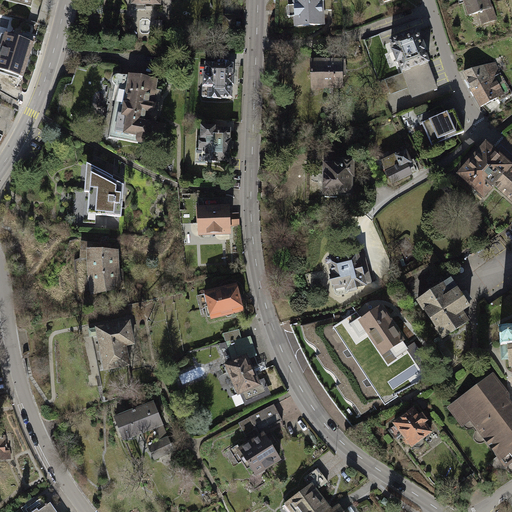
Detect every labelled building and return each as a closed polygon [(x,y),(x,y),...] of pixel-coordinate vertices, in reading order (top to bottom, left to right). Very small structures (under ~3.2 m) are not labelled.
[(323,0),(291,0),(293,31),(326,29),(323,0)] [(461,0),(471,28),(495,20),(488,0),(461,0)] [(32,42),(3,33),(0,42),(0,70),(22,77),(32,42)] [(417,34),(386,47),(398,76),(385,82),(391,97),(406,91),(412,104),(441,92),(417,34)] [(338,58),(307,59),(308,89),(339,88),(338,58)] [(236,65),(201,64),(201,105),(236,105),(236,65)] [(471,94),(495,80),(487,65),(462,74),(471,94)] [(157,80),(127,73),(119,132),(165,140),(167,125),(156,122),(161,90),(156,89),(157,80)] [(471,94),(481,110),(505,96),(495,80),(471,94)] [(442,107),(417,118),(431,150),(465,135),(454,111),(446,115),(442,107)] [(233,125),(194,125),(193,165),(233,165),(233,125)] [(511,166),(486,143),(455,177),(483,203),(493,191),(511,207),(511,166)] [(417,171),(403,144),(375,159),(390,186),(417,171)] [(353,164),(322,163),(321,198),(352,199),(353,164)] [(121,183),(86,164),(81,213),(120,216),(121,183)] [(229,204),(196,206),(198,236),(230,234),(230,226),(240,226),(239,213),(230,213),(229,204)] [(121,289),(117,249),(110,249),(108,244),(78,239),(89,295),(121,289)] [(350,263),(323,271),(332,299),(366,289),(361,270),(353,273),(350,263)] [(441,343),(464,329),(457,318),(470,310),(450,279),(414,302),(441,343)] [(237,283),(203,292),(210,320),(244,312),(237,283)] [(409,348),(381,305),(356,321),(386,361),(409,348)] [(129,319),(93,327),(103,371),(129,365),(125,347),(136,345),(129,319)] [(328,319),(294,332),(301,351),(335,338),(328,319)] [(511,328),(494,329),(496,348),(500,348),(501,362),(510,361),(510,367),(511,367),(511,328)] [(219,344),(226,363),(247,354),(249,359),(257,356),(250,336),(241,339),(239,330),(222,334),(226,343),(219,344)] [(226,363),(223,364),(237,396),(241,394),(261,386),(259,381),(249,359),(247,354),(226,363)] [(490,373),(445,408),(460,428),(462,426),(464,429),(467,429),(470,429),(471,428),(474,431),(472,433),(471,436),(471,439),(473,441),(476,444),(479,444),(482,442),(503,468),(511,461),(511,405),(507,399),(507,393),(490,373)] [(264,379),(259,381),(261,386),(241,394),(246,407),(271,395),(264,379)] [(155,399),(114,415),(124,441),(143,434),(164,426),(165,425),(155,399)] [(273,405),(239,423),(245,436),(256,431),(253,426),(277,413),(273,405)] [(409,445),(432,429),(418,410),(395,426),(409,445)] [(147,445),(168,435),(164,426),(143,434),(147,445)] [(237,448),(254,476),(280,460),(263,432),(237,448)] [(168,435),(147,445),(155,461),(176,452),(168,435)] [(333,486),(319,470),(305,481),(312,490),(290,508),(292,511),(322,511),(330,507),(321,495),(333,486)]
